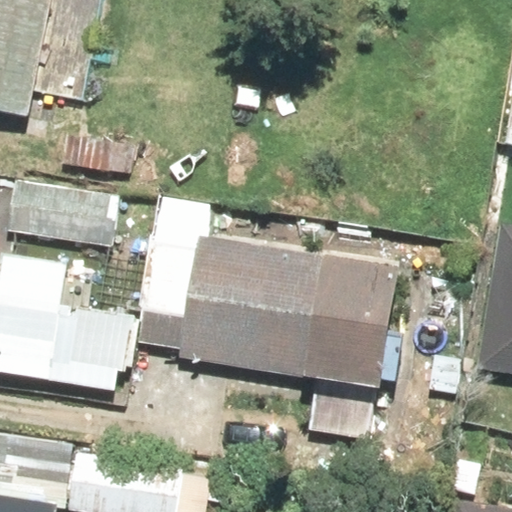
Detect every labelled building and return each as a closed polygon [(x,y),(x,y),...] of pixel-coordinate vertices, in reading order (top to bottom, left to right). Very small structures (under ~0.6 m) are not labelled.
[(63,0),(0,0),(0,116),(31,121),(35,91),(88,98),(98,36),(59,31),(63,0)] [(239,68),(221,159),(434,203),(463,65),(433,59),(445,3),(431,0),(309,0),(294,79),(239,68)] [(149,134),(75,124),(69,170),(143,180),(149,134)] [(133,197),(17,184),(11,235),(127,248),(133,197)] [(221,203),(165,193),(154,320),(151,346),(187,350),(186,365),(308,376),(304,434),(382,441),(385,398),(405,400),(419,248),(220,229),(221,203)] [(511,221),(502,220),(486,375),(511,377),(511,221)] [(0,381),(147,395),(151,346),(154,320),(73,312),(78,267),(14,261),(12,277),(0,276),(0,381)] [(0,511),(211,511),(216,460),(0,435),(0,511)] [(482,511),(511,511),(511,504),(484,500),(482,511)]
